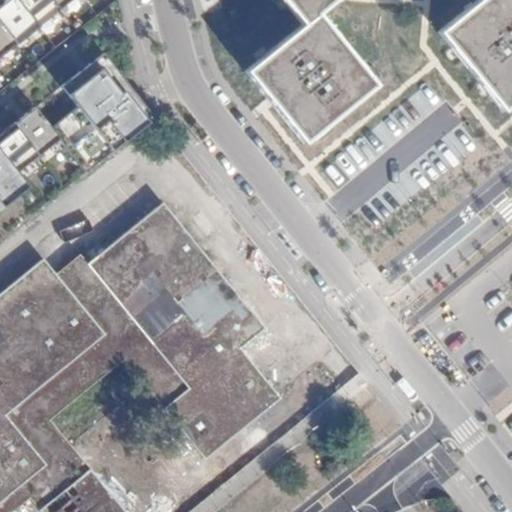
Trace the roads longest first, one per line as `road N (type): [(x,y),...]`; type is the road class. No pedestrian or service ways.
road 1 (residential): [(378,320),(193,90),(166,0)]
road 2 (residential): [(511,210),(378,320)]
road 3 (residential): [(454,415),(335,511)]
road 4 (residential): [(454,415),(378,320)]
